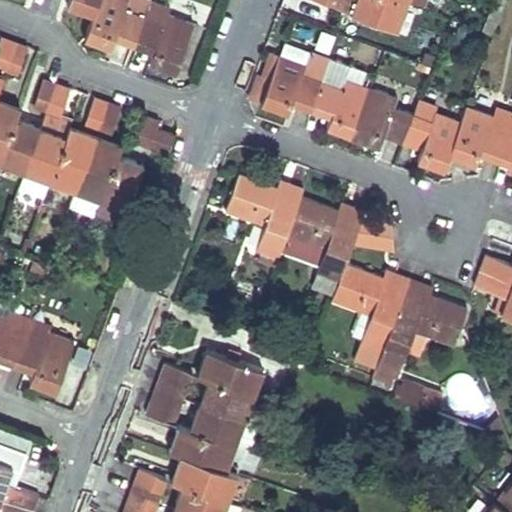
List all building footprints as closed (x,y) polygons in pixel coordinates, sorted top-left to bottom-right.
[(93,14),(94,14),(99,0),(68,0),(67,4),(93,14)] [(114,36),(132,43),(148,0),(99,0),(94,14),(93,14),(84,38),(111,47),(114,36)] [(151,0),(148,0),(132,43),(152,51),(149,61),(176,71),(193,22),(161,10),(163,4),(151,0)] [(396,0),(356,0),(351,13),(397,29),(406,3),(396,0)] [(492,0),(491,5),(502,9),(505,0),(492,0)] [(486,18),(497,22),(502,9),(491,5),(486,18)] [(486,18),(482,30),(493,34),(497,22),(486,18)] [(318,28),(314,47),(329,50),(334,32),(318,28)] [(0,37),(0,66),(4,68),(14,41),(0,37)] [(4,68),(17,74),(27,47),(14,41),(4,68)] [(292,100),(311,107),(321,80),(329,57),(310,50),(305,64),(272,52),(263,76),(270,78),(262,102),(288,111),(292,100)] [(365,71),(329,57),(321,80),(341,88),(344,79),(360,84),(365,71)] [(33,106),(46,110),(56,83),(43,78),(33,106)] [(327,126),(352,135),(370,87),(360,84),(344,79),(341,88),(321,80),(311,107),(330,115),(327,126)] [(46,110),(60,115),(70,88),(56,83),(46,110)] [(370,87),(352,135),(378,145),(382,133),(402,140),(412,113),(392,106),(396,97),(370,87)] [(83,123),(97,128),(107,101),(93,96),(83,123)] [(0,99),(0,158),(15,117),(20,106),(0,99)] [(97,128),(111,133),(120,106),(107,101),(97,128)] [(461,120),(449,153),(475,163),(479,152),(498,159),(511,120),(511,111),(496,106),(492,115),(466,105),(461,120)] [(412,113),(402,140),(421,148),(417,159),(443,169),(449,153),(461,120),(434,110),(431,120),(412,113)] [(145,114),(135,141),(149,146),(156,127),(159,120),(145,114)] [(15,117),(0,158),(0,163),(24,171),(41,127),(15,117)] [(511,120),(498,159),(511,163),(511,120)] [(66,136),(91,145),(96,133),(70,125),(66,136)] [(41,127),(24,171),(49,180),(66,136),(41,127)] [(156,127),(149,146),(168,153),(175,134),(156,127)] [(91,145),(117,154),(121,143),(96,133),(91,145)] [(66,136),(49,180),(75,190),(91,145),(66,136)] [(91,145),(75,190),(101,199),(117,154),(91,145)] [(117,154),(101,199),(127,208),(143,163),(117,154)] [(44,196),(49,180),(24,171),(18,187),(44,196)] [(239,172),(224,210),(265,224),(256,249),(261,251),(278,257),(281,250),(301,195),(304,187),(288,181),(286,188),(277,185),(239,172)] [(277,185),(286,188),(288,181),(280,177),(277,185)] [(69,207),(94,216),(97,211),(101,199),(75,190),(69,207)] [(338,208),(301,195),(281,250),(319,263),(317,271),(339,279),(345,262),(362,215),(365,209),(349,204),(347,212),(338,208)] [(127,208),(101,199),(97,211),(123,220),(127,208)] [(338,208),(347,212),(349,204),(340,200),(338,208)] [(278,257),(261,251),(258,260),(274,266),(278,257)] [(511,281),(511,263),(511,264),(484,254),(479,269),(511,281)] [(76,270),(54,261),(51,268),(73,276),(76,270)] [(383,276),(345,262),(339,279),(334,294),(331,300),(371,314),(362,339),(383,347),(409,277),(395,271),(392,279),(383,276)] [(386,268),(383,276),(392,279),(395,271),(386,268)] [(501,313),(511,317),(511,281),(479,269),(473,285),(500,295),(506,297),(501,313)] [(339,279),(317,271),(311,286),(334,294),(339,279)] [(421,290),(430,293),(432,285),(424,282),(421,290)] [(500,295),(494,311),(501,313),(506,297),(500,295)] [(24,334),(29,318),(11,311),(9,318),(5,327),(24,334)] [(0,357),(13,362),(24,334),(5,327),(9,318),(0,314),(0,357)] [(28,380),(56,390),(74,339),(49,330),(50,324),(30,317),(29,318),(24,334),(13,362),(32,369),(28,380)] [(286,362),(292,347),(256,333),(250,348),(286,362)] [(313,347),(307,344),(304,351),(311,354),(313,347)] [(208,377),(253,394),(265,398),(269,400),(272,392),(256,386),(262,368),(237,359),(226,355),(206,347),(199,365),(197,373),(208,377)] [(229,347),(226,355),(237,359),(240,351),(229,347)] [(313,347),(311,354),(319,357),(322,349),(313,347)] [(160,375),(187,385),(192,371),(165,361),(160,375)] [(256,386),(272,392),(279,374),(262,368),(256,386)] [(155,387),(183,397),(187,385),(160,375),(155,387)] [(199,403),(244,419),(253,394),(208,377),(199,403)] [(151,400),(178,410),(183,397),(155,387),(151,400)] [(252,423),(256,424),(265,398),(253,394),(244,419),(252,423)] [(429,398),(425,408),(434,412),(438,401),(429,398)] [(151,400),(146,413),(173,423),(178,410),(151,400)] [(199,403),(190,428),(235,444),(244,419),(199,403)] [(235,444),(243,447),(252,423),(244,419),(235,444)] [(170,449),(181,453),(190,428),(178,424),(170,449)] [(190,428),(181,453),(192,458),(226,470),(235,444),(190,428)] [(171,480),(183,484),(192,458),(181,453),(174,472),(171,480)] [(183,484),(227,500),(237,474),(226,470),(192,458),(183,484)] [(0,497),(33,510),(38,494),(12,484),(6,482),(11,466),(0,461),(0,497)] [(11,466),(6,482),(12,484),(17,468),(11,466)] [(134,480),(161,491),(166,477),(139,467),(134,480)] [(511,511),(511,478),(484,511),(511,511)] [(130,493),(157,503),(161,491),(134,480),(130,493)] [(173,509),(180,511),(223,511),(227,500),(183,484),(173,509)] [(125,505),(142,511),(153,511),(157,503),(130,493),(125,505)] [(0,497),(0,511),(31,511),(33,510),(0,497)] [(227,500),(223,511),(238,511),(241,505),(227,500)]
